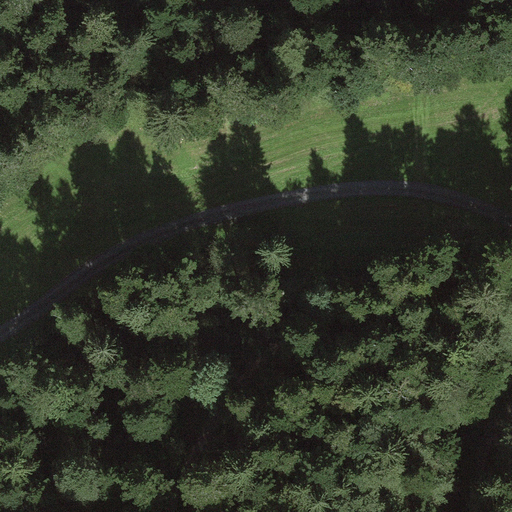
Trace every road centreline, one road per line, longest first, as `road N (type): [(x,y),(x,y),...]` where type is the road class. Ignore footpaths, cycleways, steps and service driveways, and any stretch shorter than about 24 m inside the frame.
road 1 (unclassified): [(511,223),(399,189),(276,200),(145,239),(0,334)]
road 2 (track): [(511,233),(409,256),(307,317),(230,397),(173,511)]
